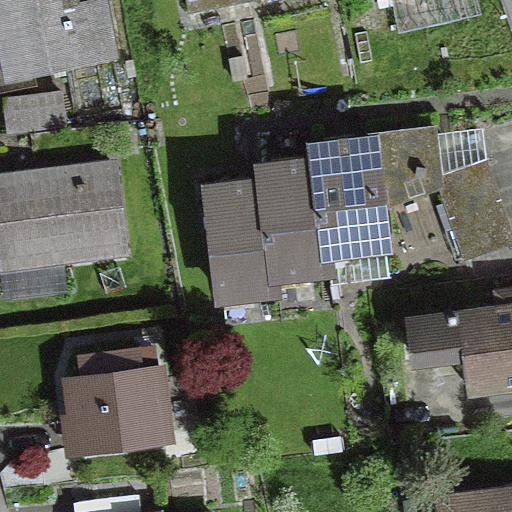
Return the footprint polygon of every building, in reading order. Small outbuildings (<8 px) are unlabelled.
[(0,0),(0,68),(2,79),(107,59),(95,0),(92,0),(64,5),(63,0),(0,0)] [(181,0),(184,12),(244,0),(181,0)] [(54,92),(0,98),(4,134),(58,128),(54,92)] [(363,135),(363,144),(311,150),(313,166),(323,251),(380,244),(375,207),(421,191),(418,183),(420,175),(425,168),(433,164),(428,128),(363,135)] [(480,157),(428,175),(438,204),(490,186),(480,157)] [(0,264),(117,251),(107,165),(0,177),(0,264)] [(324,266),(323,251),(313,166),(258,172),(260,186),(270,272),(324,266)] [(271,287),(270,272),(260,186),(203,193),(215,293),(271,287)] [(500,214),(490,186),(438,204),(448,232),(500,214)] [(458,260),(510,243),(500,214),(448,232),(458,260)] [(511,385),(511,305),(405,318),(410,360),(460,354),(464,391),(511,385)] [(74,444),(75,451),(159,440),(150,368),(134,370),(131,349),(75,356),(78,377),(66,378),(71,423),(65,423),(67,445),(74,444)] [(511,511),(511,492),(438,500),(439,511),(511,511)] [(134,511),(132,495),(72,502),(73,511),(134,511)]
